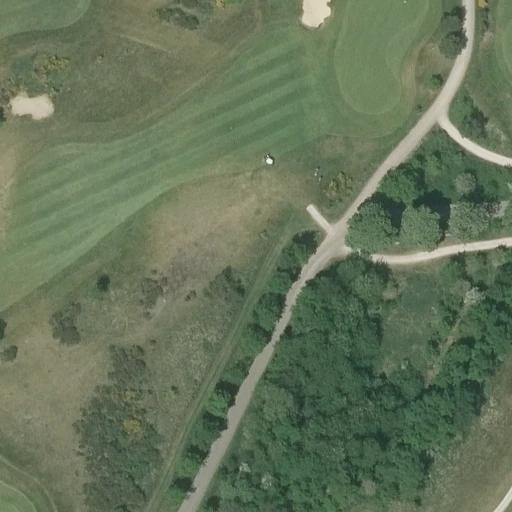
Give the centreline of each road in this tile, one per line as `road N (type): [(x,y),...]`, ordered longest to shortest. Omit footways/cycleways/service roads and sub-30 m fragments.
road 1 (unclassified): [(184,511),(294,291),(326,250),(378,221),(511,208)]
road 2 (track): [(466,0),(453,83),(323,253)]
road 3 (track): [(326,250),(397,260),(511,241)]
